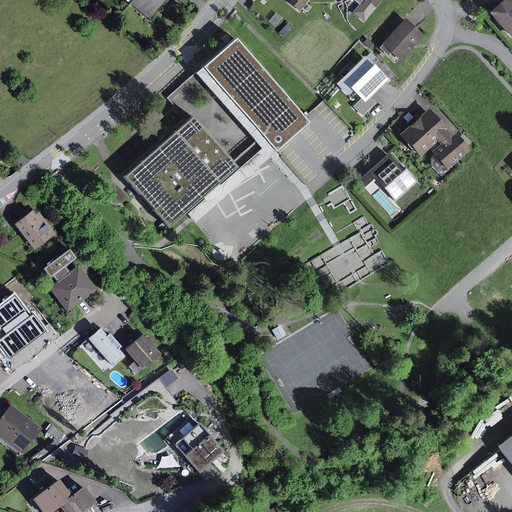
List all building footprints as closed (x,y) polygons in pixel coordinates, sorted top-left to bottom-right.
[(166,0),(133,0),(131,3),(151,19),(166,0)] [(301,11),(310,0),(295,0),(292,4),(301,11)] [(358,0),(373,12),(383,0),(358,0)] [(511,0),(506,0),(494,12),(511,31),(511,0)] [(390,53),(399,61),(414,45),(421,37),(403,20),(379,47),(388,55),(390,53)] [(237,37),(205,65),(279,150),(311,122),(237,37)] [(365,59),(338,83),(349,95),(357,89),(365,98),(385,80),(365,59)] [(431,108),(403,134),(422,155),(439,139),(449,130),(450,129),(431,108)] [(196,116),(127,178),(172,228),(241,166),(218,140),(196,116)] [(455,136),(449,130),(439,139),(442,143),(433,151),(450,169),(472,148),(458,132),(455,136)] [(404,169),(389,153),(360,179),(375,195),(385,186),(397,199),(418,180),(406,167),(404,169)] [(34,210),(18,223),(36,245),(52,233),(34,210)] [(354,223),(356,273),(386,272),(385,250),(373,250),(372,222),(354,223)] [(77,258),(70,249),(44,269),(50,277),(53,274),(58,281),(69,272),(65,267),(77,258)] [(58,281),(49,287),(67,311),(98,289),(80,265),(69,272),(58,281)] [(15,294),(0,304),(0,349),(8,361),(49,331),(34,311),(30,314),(15,294)] [(100,329),(89,339),(114,367),(125,357),(100,329)] [(143,335),(126,349),(144,369),(160,355),(143,335)] [(178,379),(172,369),(159,378),(165,387),(178,379)] [(11,406),(0,420),(0,437),(22,454),(42,429),(11,406)] [(200,424),(176,445),(201,473),(205,468),(215,460),(225,451),(200,424)] [(52,425),(47,432),(59,440),(64,434),(52,425)] [(511,437),(500,447),(511,464),(511,437)] [(85,461),(89,451),(76,446),(73,457),(85,461)] [(60,478),(36,496),(47,511),(51,511),(62,504),(74,495),(60,478)] [(74,495),(62,504),(68,511),(81,511),(98,499),(86,485),(74,495)]
